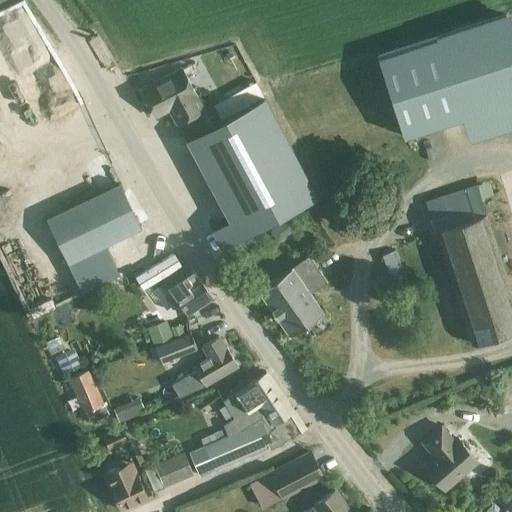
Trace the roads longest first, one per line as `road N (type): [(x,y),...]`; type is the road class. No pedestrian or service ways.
road 1 (tertiary): [(390,511),(206,263),(40,0)]
road 2 (track): [(511,345),(473,361),(364,359)]
